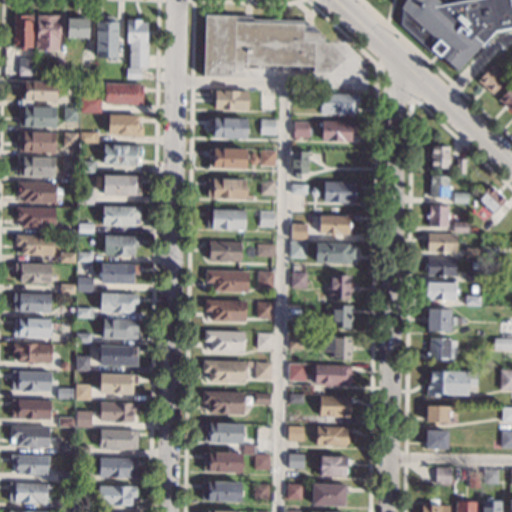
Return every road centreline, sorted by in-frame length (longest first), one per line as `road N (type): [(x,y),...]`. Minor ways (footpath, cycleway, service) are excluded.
road 1 (residential): [(167,511),(177,0)]
road 2 (residential): [(387,511),(404,64)]
road 3 (tertiary): [(511,163),(334,0)]
